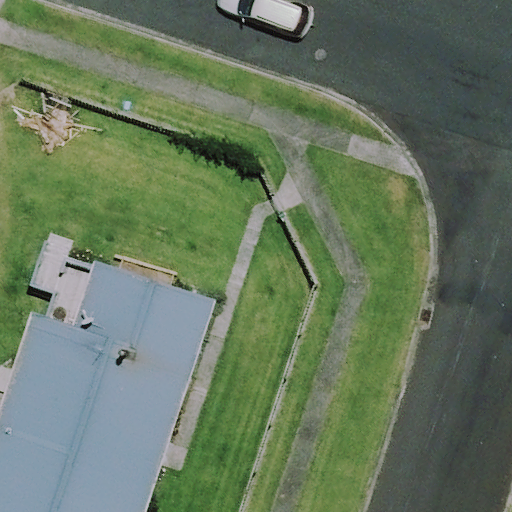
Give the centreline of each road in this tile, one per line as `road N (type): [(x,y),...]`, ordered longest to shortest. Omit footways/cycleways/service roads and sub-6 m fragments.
road 1 (residential): [(440,511),(511,278)]
road 2 (residential): [(358,0),(511,49)]
